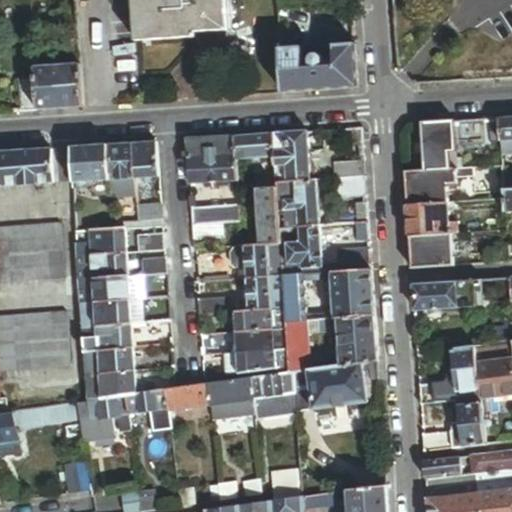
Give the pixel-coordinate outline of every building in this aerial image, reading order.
[(133,0),(135,34),(149,33),(150,40),(194,38),(194,34),(228,31),(226,0),(133,0)] [(136,41),(150,40),(149,33),(135,34),(136,41)] [(50,42),(34,43),(35,52),(51,51),(50,42)] [(304,49),(281,50),(284,94),(360,89),(357,45),(337,46),(338,66),(328,67),(327,58),(326,57),(326,56),(325,56),(324,55),(323,54),(322,54),(321,54),(320,54),(319,54),(318,55),(317,55),(316,56),(315,57),(315,58),(314,58),(314,59),(315,68),(305,68),(304,49)] [(38,111),(85,108),(82,65),(36,68),(36,78),(38,111)] [(22,112),(38,111),(36,78),(20,80),(22,112)] [(511,117),(500,118),(502,144),(502,145),(511,144),(511,117)] [(502,144),(500,118),(485,119),(487,145),(502,144)] [(424,124),(427,172),(452,170),(451,153),(456,153),(454,122),(424,124)] [(363,129),(351,129),(353,147),(364,147),(363,129)] [(312,181),(308,132),(286,134),(287,151),(276,152),(276,158),(277,166),(287,165),(289,183),(297,182),(312,181)] [(286,134),(275,135),(276,152),(287,151),(286,134)] [(276,152),(275,135),(235,137),(237,160),(276,158),(276,152)] [(237,160),(235,137),(187,141),(190,184),(238,181),(237,160)] [(160,177),(158,143),(134,144),(137,179),(160,177)] [(137,179),(134,144),(110,146),(112,175),(112,180),(137,179)] [(112,175),(110,146),(72,149),(74,177),(112,175)] [(52,150),(0,153),(0,186),(53,183),(52,150)] [(456,170),(457,170),(467,169),(465,152),(456,153),(451,153),(452,170),(456,170)] [(366,177),(365,161),(334,163),(335,179),(366,177)] [(278,183),(288,183),(289,183),(287,165),(277,166),(278,181),(278,183)] [(467,169),(457,170),(457,177),(477,176),(477,169),(467,169)] [(457,177),(457,170),(456,170),(452,170),(427,172),(407,174),(409,207),(450,204),(452,203),(451,189),(458,189),(457,177)] [(367,192),(366,177),(335,179),(336,194),(367,192)] [(137,179),(112,180),(114,199),(138,197),(137,179)] [(279,189),(278,183),(278,181),(262,182),(262,190),(279,189)] [(312,181),(297,182),(298,199),(289,200),(286,200),(286,211),(299,210),(300,227),(302,227),(321,226),(318,181),(312,181)] [(289,183),(288,183),(289,200),(298,199),(297,182),(289,183)] [(287,227),(286,211),(286,200),(289,200),(288,183),(280,184),(283,227),(287,227)] [(281,229),(279,189),(262,190),(258,190),(261,245),(268,245),(282,243),(281,229)] [(241,221),(239,203),(192,207),(193,225),(224,222),(241,221)] [(366,204),(357,204),(358,222),(367,221),(366,204)] [(451,221),(450,204),(409,207),(411,238),(453,235),(451,221)] [(140,223),(163,221),(162,205),(139,207),(140,223)] [(287,227),(288,228),(300,227),(299,210),(286,211),(287,227)] [(453,235),(454,235),(462,235),(461,221),(451,221),(453,235)] [(224,222),(193,225),(195,243),(226,240),(224,222)] [(371,239),(369,223),(355,224),(356,240),(371,239)] [(0,283),(64,279),(61,226),(0,229),(0,283)] [(321,226),(302,227),(303,243),(289,244),(290,265),(304,264),(305,270),(324,268),(321,226)] [(300,227),(288,228),(281,229),(282,243),(285,277),(305,276),(324,274),(324,268),(305,270),(304,264),(290,265),(289,244),(303,243),(302,227),(300,227)] [(127,253),(126,230),(122,230),(116,231),(78,233),(79,256),(81,256),(88,256),(93,256),(127,253)] [(140,252),(165,251),(164,235),(139,237),(140,252)] [(456,266),(454,235),(453,235),(411,238),(413,269),(456,266)] [(285,277),(282,243),(268,245),(270,278),(285,277)] [(261,245),(245,246),(245,248),(246,269),(247,280),(270,278),(268,245),(261,245)] [(246,269),(245,248),(237,249),(232,254),(233,265),(238,269),(246,269)] [(373,270),(371,249),(348,251),(349,266),(350,272),(373,270)] [(129,277),(127,253),(93,256),(88,256),(81,256),(79,256),(81,281),(87,280),(94,280),(129,277)] [(140,276),(167,274),(166,258),(139,260),(140,276)] [(324,268),(324,274),(332,274),(350,272),(349,266),(324,268)] [(376,316),(373,270),(350,272),(332,274),(332,281),(335,312),(335,318),(338,318),(376,316)] [(141,293),(168,291),(167,274),(140,276),(141,293)] [(324,274),(305,276),(305,282),(332,281),(332,274),(324,274)] [(305,282),(305,276),(285,277),(287,310),(288,322),(308,321),(307,311),(305,282)] [(129,277),(94,280),(95,281),(96,301),(96,303),(131,301),(129,277)] [(287,310),(285,277),(270,278),(272,311),(287,310)] [(270,278),(247,280),(250,312),(272,311),(270,278)] [(511,290),(511,287),(511,279),(499,280),(499,291),(511,290)] [(84,302),(96,301),(95,281),(87,281),(87,285),(83,285),(84,302)] [(475,293),(474,282),(456,283),(457,295),(475,293)] [(457,295),(456,283),(415,286),(416,310),(458,307),(457,295)] [(476,306),(475,293),(457,295),(458,307),(476,306)] [(231,299),(199,301),(200,315),(231,313),(231,299)] [(131,301),(96,303),(96,304),(97,313),(98,325),(98,327),(132,324),(131,301)] [(85,313),(97,313),(96,304),(85,305),(85,313)] [(288,329),(288,322),(287,310),(272,311),(274,330),(288,329)] [(312,310),(313,320),(322,319),(325,319),(335,318),(335,312),(323,313),(322,310),(312,310)] [(250,312),(235,313),(236,333),(274,330),(272,311),(250,312)] [(86,326),(98,325),(97,313),(85,313),(86,326)] [(0,370),(69,369),(66,315),(0,316),(0,370)] [(378,342),(376,316),(338,318),(338,320),(339,331),(340,345),(378,342)] [(313,320),(308,321),(309,333),(323,333),(322,319),(313,320)] [(325,319),(322,319),(323,333),(339,331),(338,320),(325,321),(325,319)] [(290,350),(291,368),(292,374),(296,374),(309,371),(311,371),(309,333),(308,321),(288,322),(288,329),(290,350)] [(98,327),(98,328),(98,336),(99,349),(99,350),(134,348),(132,324),(98,327)] [(98,336),(98,328),(86,329),(87,337),(98,336)] [(290,350),(288,329),(274,330),(275,351),(290,350)] [(274,330),(236,333),(238,353),(275,351),(274,330)] [(511,331),(494,333),(496,346),(511,343),(511,331)] [(88,349),(99,349),(98,336),(87,337),(88,349)] [(341,360),(379,355),(378,342),(340,345),(341,360)] [(511,396),(511,343),(496,346),(475,348),(480,390),(481,396),(481,401),(511,396)] [(134,348),(99,350),(99,352),(101,372),(101,373),(135,371),(134,348)] [(480,390),(475,348),(453,352),(457,381),(458,393),(480,390)] [(275,351),(277,370),(291,368),(290,350),(275,351)] [(240,374),(240,375),(277,370),(275,351),(238,353),(238,355),(240,374)] [(90,373),(101,372),(99,352),(88,352),(90,373)] [(226,376),(240,374),(238,355),(225,356),(226,376)] [(379,362),(379,355),(341,360),(342,367),(363,364),(369,363),(379,362)] [(381,379),(379,362),(369,363),(370,371),(371,379),(381,379)] [(311,371),(309,371),(313,411),(368,404),(364,371),(363,364),(342,367),(311,371)] [(101,373),(101,375),(102,390),(103,401),(127,398),(137,396),(135,371),(101,373)] [(313,411),(309,371),(296,374),(297,395),(298,413),(313,411)] [(296,374),(292,374),(253,380),(255,400),(261,400),(297,395),(296,374)] [(102,390),(101,375),(90,375),(91,391),(102,390)] [(255,400),(253,380),(211,385),(213,406),(254,401),(255,400)] [(459,401),(458,393),(457,381),(423,383),(425,403),(458,403),(459,401)] [(213,406),(211,385),(168,392),(170,410),(170,412),(213,406)] [(92,403),(103,401),(102,390),(91,391),(92,403)] [(476,396),(481,396),(480,390),(458,393),(459,401),(465,401),(465,402),(476,396)] [(170,410),(168,392),(137,396),(127,398),(130,416),(152,413),(170,410)] [(298,413),(297,395),(261,400),(265,403),(265,412),(256,413),(256,415),(257,420),(298,414),(298,413)] [(465,402),(466,406),(482,405),(481,401),(481,396),(476,396),(465,402)] [(8,397),(0,398),(0,411),(9,410),(8,397)] [(92,403),(88,403),(90,419),(90,422),(92,422),(113,419),(118,418),(130,416),(127,398),(103,401),(92,403)] [(261,400),(255,400),(256,413),(265,412),(265,403),(261,400)] [(254,401),(213,406),(214,421),(256,415),(256,413),(255,413),(254,401)] [(90,419),(88,403),(77,405),(80,421),(90,419)] [(80,421),(77,405),(13,413),(18,430),(78,421),(80,421)] [(465,449),(487,447),(482,405),(466,406),(460,407),(463,433),(465,449)] [(155,434),(173,431),(170,412),(170,410),(152,413),(155,434)] [(18,430),(13,413),(0,415),(0,447),(20,445),(22,444),(18,430)] [(119,433),(132,432),(130,416),(118,418),(119,433)] [(90,419),(80,421),(83,439),(94,438),(92,422),(90,422),(90,419)] [(113,419),(92,422),(94,438),(83,439),(83,444),(116,439),(113,419)] [(426,454),(465,449),(463,433),(425,437),(426,454)] [(0,460),(21,457),(20,445),(0,447),(0,460)] [(508,471),(506,455),(471,459),(472,469),(473,476),(476,475),(508,471)] [(463,470),(462,460),(427,464),(428,481),(464,477),(463,470)] [(464,477),(473,476),(472,469),(463,470),(464,477)] [(511,470),(508,471),(476,475),(478,493),(511,489),(511,470)] [(302,471),(275,473),(275,481),(302,479),(302,471)] [(478,493),(476,475),(473,476),(464,477),(428,481),(430,499),(478,493)] [(275,481),(276,502),(303,499),(302,479),(275,481)] [(247,499),(263,497),(262,481),(246,483),(247,499)] [(223,503),(240,500),(239,484),(221,486),(222,500),(223,503)] [(222,500),(221,486),(213,488),(215,501),(222,500)] [(389,511),(388,487),(349,492),(350,511),(389,511)] [(141,511),(155,511),(157,511),(155,489),(139,491),(141,501),(141,511)] [(182,508),(196,506),(194,489),(180,491),(182,508)] [(480,511),(511,511),(511,489),(478,493),(480,511)] [(430,511),(480,511),(478,493),(430,499),(430,511)] [(338,505),(338,494),(303,499),(304,511),(317,511),(318,508),(338,505)] [(304,511),(303,499),(276,502),(271,503),(272,511),(304,511)] [(120,511),(141,511),(141,501),(120,504),(120,511)] [(272,511),(271,503),(240,508),(239,511),(272,511)]
